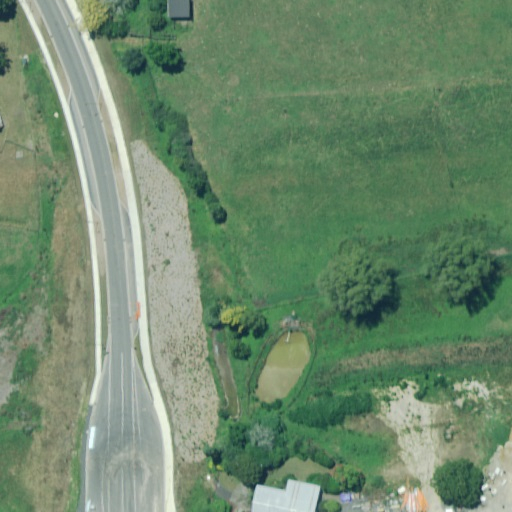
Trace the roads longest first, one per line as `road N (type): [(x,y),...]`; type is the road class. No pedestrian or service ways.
road 1 (unclassified): [(123,355),(117,238),(93,113),(50,0)]
road 2 (unclassified): [(123,355),(136,395),(137,511)]
road 3 (unclassified): [(111,511),(123,355)]
